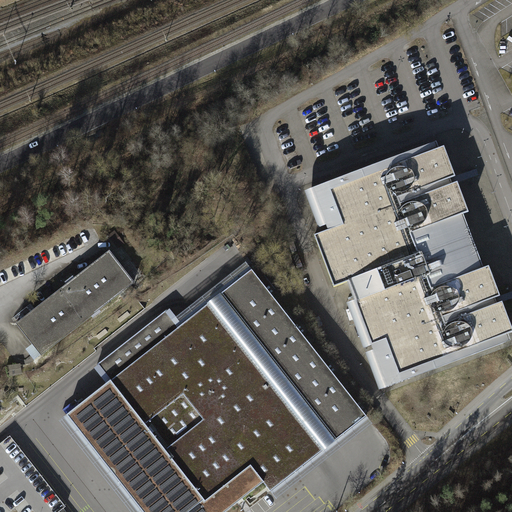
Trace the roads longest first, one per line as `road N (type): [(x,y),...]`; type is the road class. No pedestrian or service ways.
road 1 (unclassified): [(346,0),(0,165)]
road 2 (tertiary): [(371,511),(483,420)]
